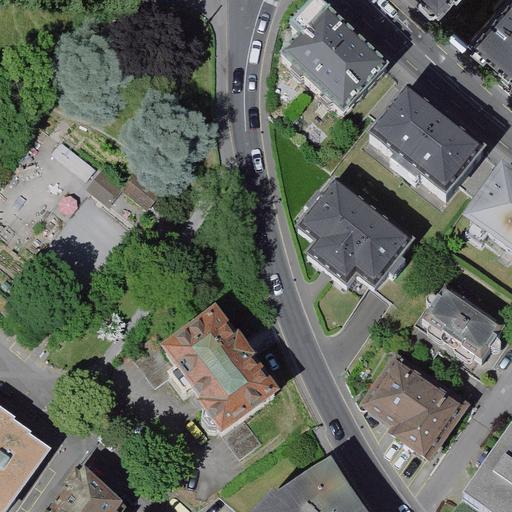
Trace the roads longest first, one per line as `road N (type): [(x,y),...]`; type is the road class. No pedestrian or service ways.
road 1 (tertiary): [(398,511),(336,413),(279,276),(252,156),(248,71)]
road 2 (primary): [(365,0),(511,130)]
road 3 (residential): [(64,425),(173,511)]
